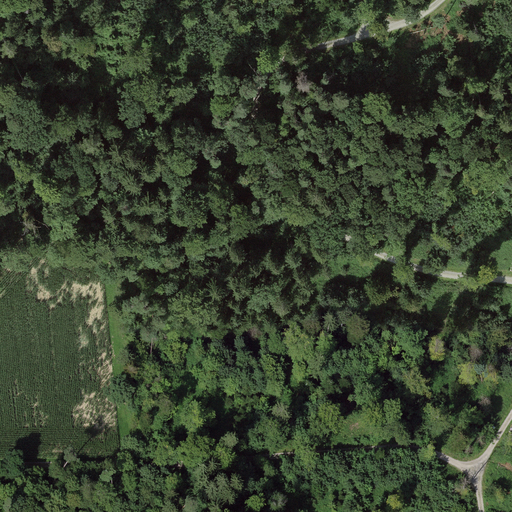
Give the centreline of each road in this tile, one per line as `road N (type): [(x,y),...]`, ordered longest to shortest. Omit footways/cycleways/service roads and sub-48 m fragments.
road 1 (track): [(434,0),(392,28),(292,50),(269,69),(256,105),(264,156),(304,211),(386,256),(511,279)]
road 2 (track): [(399,446),(0,467)]
road 3 (track): [(481,511),(475,472),(434,450),(399,446)]
